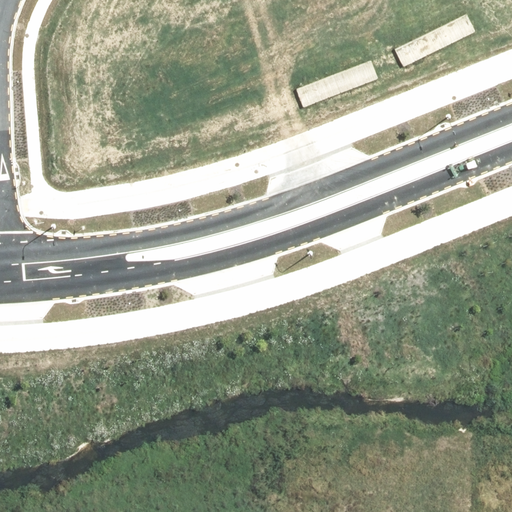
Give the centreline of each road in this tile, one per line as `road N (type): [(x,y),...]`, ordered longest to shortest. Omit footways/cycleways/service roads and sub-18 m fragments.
road 1 (residential): [(511,151),(295,237),(198,265),(0,294)]
road 2 (residential): [(0,255),(163,236),(233,218),(511,113)]
